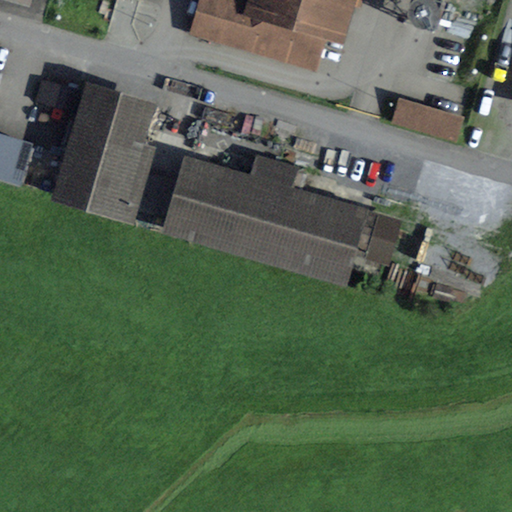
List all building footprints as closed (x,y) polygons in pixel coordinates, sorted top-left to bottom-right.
[(335,32),(344,0),(357,4),(358,0),(258,0),(256,9),(254,10),(270,15),(268,20),(227,8),(229,0),(203,0),(194,32),(314,67),(324,30),(336,34),(335,32)] [(0,76),(1,73),(0,72),(0,177),(17,182),(28,144),(0,136),(0,76)] [(58,195),(117,213),(148,108),(88,90),(58,195)] [(394,122),(455,139),(461,118),(400,100),(394,122)] [(203,121),(219,126),(224,110),(208,105),(203,121)] [(349,248),(384,259),(395,223),(286,191),(293,168),(260,158),(253,181),(189,163),(170,228),(341,278),(349,248)] [(418,271),(411,296),(418,298),(425,273),(418,271)]
